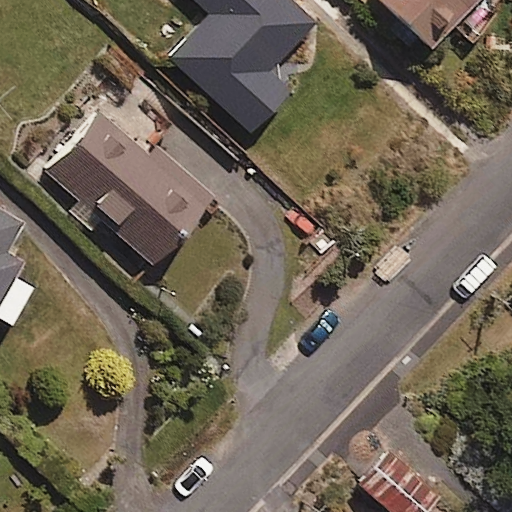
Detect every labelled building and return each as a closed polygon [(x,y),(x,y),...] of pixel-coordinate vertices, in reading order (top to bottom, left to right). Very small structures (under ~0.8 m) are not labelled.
[(311,23),(286,0),(164,0),(177,12),(188,0),(218,0),(165,59),(245,133),(285,90),(265,72),(311,23)] [(366,0),(425,53),(473,0),(366,0)] [(149,146),(169,123),(121,81),(41,172),(86,211),(82,217),(143,270),(207,197),(149,146)] [(1,253),(18,223),(0,212),(0,325),(3,328),(26,288),(8,278),(17,262),(1,253)] [(384,511),(420,511),(434,498),(390,455),(359,487),(384,511)]
